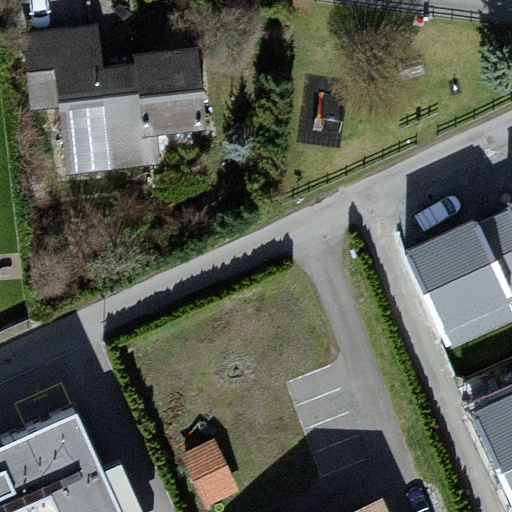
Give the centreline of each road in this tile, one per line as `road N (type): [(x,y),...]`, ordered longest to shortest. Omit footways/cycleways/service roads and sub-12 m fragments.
road 1 (residential): [(0,353),(511,120)]
road 2 (unknown): [(297,218),(366,397),(370,500)]
